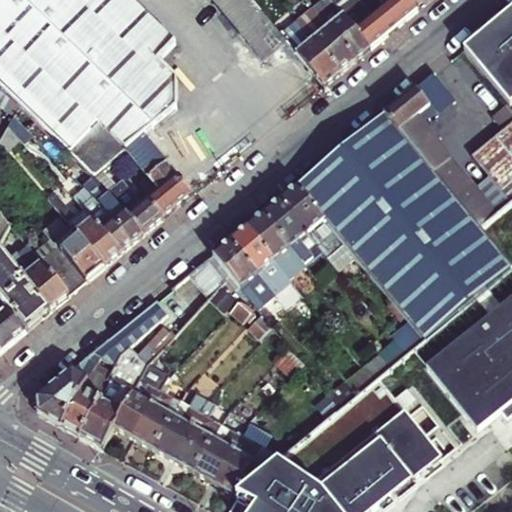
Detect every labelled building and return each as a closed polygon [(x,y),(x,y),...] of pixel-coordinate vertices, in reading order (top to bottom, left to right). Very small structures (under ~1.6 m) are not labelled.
[(181,54),(127,0),(0,0),(0,88),(1,89),(19,106),(35,122),(95,179),(114,165),(128,152),(147,138),(178,110),(181,99),(184,88),(167,67),(181,54)] [(210,0),(261,62),(285,42),(279,33),(251,0),(210,0)] [(317,0),(311,6),(355,60),(363,54),(370,48),(331,0),(317,0)] [(372,17),(357,0),(331,0),(370,48),(384,37),(399,24),(384,6),(372,17)] [(409,0),(378,0),(384,6),(399,24),(408,17),(418,9),(409,0)] [(409,0),(418,9),(424,4),(428,0),(409,0)] [(346,68),(355,60),(311,6),(311,5),(295,18),(296,19),(339,73),(346,68)] [(511,9),(462,51),(507,108),(511,104),(511,9)] [(279,33),(285,42),(322,87),(330,80),(339,73),(296,19),(279,33)] [(427,95),(420,86),(409,95),(385,115),(481,231),(498,216),(482,198),(420,122),(438,108),(427,95)] [(19,106),(1,89),(0,90),(0,110),(12,117),(13,116),(19,106)] [(35,122),(19,106),(13,116),(27,130),(35,122)] [(298,186),(357,258),(410,322),(424,340),(434,332),(457,313),(511,268),(481,231),(385,115),(337,155),(298,186)] [(31,134),(27,130),(13,116),(12,117),(7,127),(16,136),(22,142),(31,134)] [(511,124),(472,157),(497,186),(511,204),(511,124)] [(16,136),(7,127),(0,139),(0,141),(8,151),(16,136)] [(147,138),(128,152),(148,177),(161,193),(149,203),(162,219),(178,206),(191,195),(147,138)] [(95,179),(105,188),(122,174),(114,165),(95,179)] [(148,177),(136,186),(139,190),(149,203),(161,193),(148,177)] [(123,182),(109,193),(115,200),(143,235),(154,226),(162,219),(149,203),(139,190),(134,195),(123,182)] [(340,272),(357,258),(298,186),(289,194),(281,201),(324,254),(340,272)] [(511,204),(497,186),(482,198),(498,216),(511,204)] [(109,193),(105,188),(94,198),(95,199),(131,244),(138,239),(143,235),(115,200),(109,193)] [(131,244),(95,199),(83,208),(93,219),(120,253),(126,248),(131,244)] [(324,254),(281,201),(271,209),(264,215),(307,267),(324,254)] [(56,209),(49,202),(43,207),(54,221),(60,215),(56,209)] [(56,209),(60,215),(75,233),(103,267),(111,260),(120,253),(93,219),(82,228),(62,204),(56,209)] [(0,240),(9,224),(0,212),(0,240)] [(291,281),(307,267),(264,215),(254,223),(247,229),(291,281)] [(294,285),(291,281),(247,229),(238,236),(230,243),(277,300),(294,285)] [(75,233),(58,248),(60,251),(86,282),(95,274),(103,267),(75,233)] [(260,313),(277,300),(230,243),(221,250),(213,257),(230,277),(241,289),(260,313)] [(62,266),(56,271),(73,292),(79,287),(86,282),(60,251),(54,256),(62,266)] [(7,262),(0,253),(0,300),(8,311),(25,332),(38,321),(49,312),(7,262)] [(31,271),(17,253),(7,262),(49,312),(59,303),(68,296),(41,263),(31,271)] [(227,281),(209,259),(189,276),(210,300),(227,281)] [(511,294),(423,364),(473,429),(496,411),(503,420),(511,413),(511,294)] [(129,351),(169,317),(156,303),(116,336),(129,351)] [(0,352),(25,332),(8,311),(0,317),(0,352)] [(407,355),(424,340),(410,322),(392,336),(396,341),(407,355)] [(110,385),(107,390),(102,401),(80,440),(92,447),(102,453),(115,430),(140,384),(147,371),(174,340),(165,332),(137,362),(135,361),(119,390),(110,385)] [(391,368),(407,355),(396,341),(380,355),(391,368)] [(377,380),(391,368),(380,355),(363,369),(374,382),(377,380)] [(374,382),(363,369),(346,383),(357,396),(374,382)] [(32,414),(62,430),(83,391),(87,384),(73,373),(33,405),(33,409),(32,414)] [(437,457),(377,380),(374,382),(357,396),(340,410),(281,460),(239,494),(235,498),(250,511),(366,511),(405,482),(437,457)] [(340,410),(357,396),(346,383),(329,397),(340,410)] [(140,384),(115,430),(125,436),(134,441),(162,390),(155,386),(153,391),(140,384)] [(403,387),(392,397),(399,406),(411,396),(403,387)] [(167,392),(162,390),(134,441),(144,447),(154,452),(179,405),(164,397),(167,392)] [(72,436),(80,440),(102,401),(83,391),(62,430),(72,436)] [(195,408),(193,413),(179,405),(154,452),(163,458),(173,463),(201,411),(195,408)] [(184,469),(193,474),(219,427),(204,419),(207,414),(201,411),(173,463),(184,469)] [(243,434),(215,487),(226,493),(235,498),(239,494),(281,460),(263,451),(271,436),(248,424),(243,434)] [(219,427),(193,474),(203,480),(215,487),(243,434),(238,431),(236,436),(219,427)]
